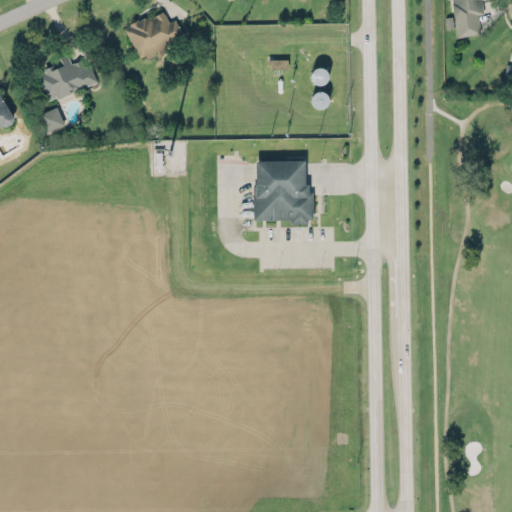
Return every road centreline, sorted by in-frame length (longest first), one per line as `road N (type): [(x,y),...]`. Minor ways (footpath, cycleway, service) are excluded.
road 1 (secondary): [(372,240),(373,511)]
road 2 (secondary): [(368,0),(372,240)]
road 3 (secondary): [(407,511),(404,309)]
road 4 (secondary): [(403,200),(399,0)]
